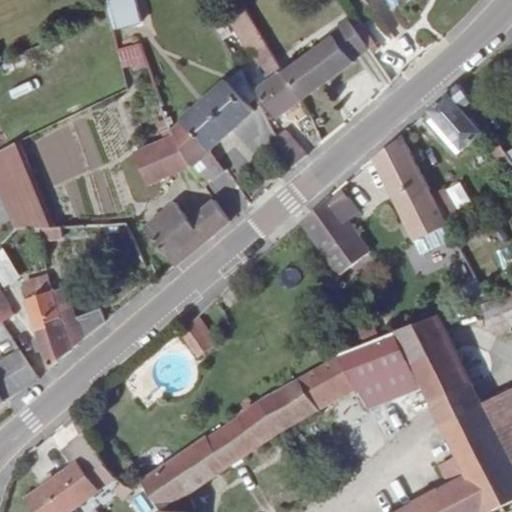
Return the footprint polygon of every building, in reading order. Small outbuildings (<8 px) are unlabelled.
[(103,0),(112,31),(143,23),(136,0),(103,0)] [(259,90),(279,118),(304,99),(285,73),(246,10),(231,19),(251,55),(254,54),(268,77),(270,81),(261,88),(259,90)] [(304,99),(355,62),(354,60),(370,49),(350,19),(333,32),(336,36),(285,73),(304,99)] [(231,34),(225,22),(219,26),(225,38),(231,34)] [(379,48),(363,25),(358,28),(374,52),(379,48)] [(147,61),(141,46),(119,53),(123,67),(147,61)] [(250,104),(257,98),(243,70),(230,82),(250,104)] [(270,81),(268,77),(264,80),(262,76),(256,81),(261,88),(270,81)] [(230,81),(174,131),(192,166),(205,186),(222,175),(208,155),(257,112),(250,104),(230,82),(230,81)] [(473,102),(461,84),(430,110),(436,116),(465,148),(484,132),(472,119),(479,114),(472,103),(473,102)] [(479,114),(487,110),(479,98),(473,102),(472,103),(479,114)] [(465,148),(436,116),(429,121),(458,154),(465,148)] [(192,166),(174,131),(168,118),(159,123),(166,140),(136,153),(150,184),(192,166)] [(275,141),(278,145),(297,167),(309,156),(287,131),(275,141)] [(434,196),(403,136),(375,158),(423,254),(454,240),(447,226),(449,225),(449,224),(434,196)] [(507,173),(511,169),(511,160),(496,137),(487,143),(507,173)] [(42,227),(56,227),(20,141),(0,151),(0,183),(18,228),(19,227),(31,227),(42,227)] [(297,167),(278,145),(266,155),(284,177),(297,167)] [(359,213),(342,190),(333,198),(349,220),(359,213)] [(449,224),(459,219),(444,191),(434,196),(449,224)] [(341,275),(371,251),(349,220),(333,198),(331,196),(302,222),(341,275)] [(176,202),(145,228),(177,266),(210,239),(231,222),(216,201),(191,221),(176,202)] [(65,238),(87,236),(86,225),(56,227),(42,227),(42,240),(65,238)] [(32,254),(43,253),(42,240),(42,227),(31,227),(32,254)] [(426,258),(435,274),(445,268),(457,289),(476,278),(455,241),(426,258)] [(0,275),(4,283),(20,275),(2,245),(0,246),(0,275)] [(69,354),(108,322),(102,308),(77,318),(73,308),(63,288),(54,291),(50,277),(24,285),(41,338),(35,340),(39,352),(44,350),(51,369),(69,354)] [(0,319),(2,323),(15,316),(0,287),(0,319)] [(496,333),(511,326),(511,293),(485,305),(496,333)] [(439,315),(365,344),(341,354),(341,356),(265,398),(240,415),(241,417),(210,438),(209,436),(143,481),(164,510),(160,511),(196,511),(189,494),(278,434),(358,389),(360,395),(363,393),(370,408),(425,387),(435,406),(475,386),(439,315)] [(219,344),(200,317),(183,334),(200,357),(219,344)] [(26,388),(39,380),(20,350),(0,361),(0,404),(6,401),(26,388)] [(441,418),(481,398),(475,386),(435,406),(441,418)] [(511,461),(511,390),(483,404),(511,461)] [(461,511),(511,499),(511,461),(483,404),(481,398),(441,418),(460,455),(440,466),(450,485),(382,505),(385,511),(383,511),(461,511)] [(82,437),(87,434),(75,413),(63,423),(68,428),(73,423),(82,437)] [(68,511),(96,493),(115,477),(98,449),(87,434),(82,437),(63,451),(74,467),(55,480),(51,475),(41,482),(45,487),(29,498),(38,511),(68,511)] [(125,501),(134,490),(129,487),(128,488),(123,484),(116,491),(125,501)]
